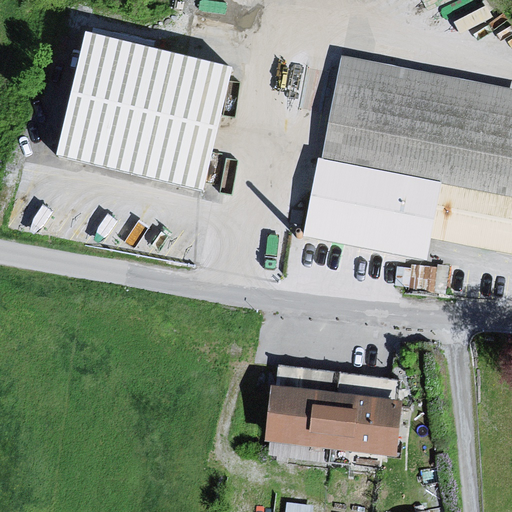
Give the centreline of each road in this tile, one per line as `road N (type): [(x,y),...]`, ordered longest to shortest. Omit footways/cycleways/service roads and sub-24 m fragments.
road 1 (residential): [(0,254),(511,328)]
road 2 (unknown): [(243,294),(308,50),(321,33),(346,25),(511,76)]
road 3 (unknown): [(484,511),(475,400),(452,323)]
